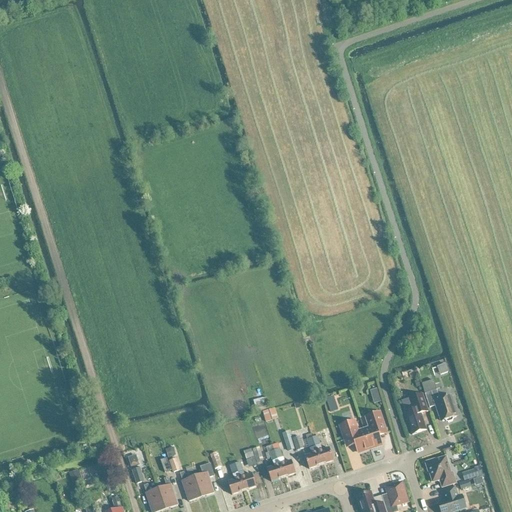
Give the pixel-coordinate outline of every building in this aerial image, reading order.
[(448,374),(445,365),(438,367),(440,376),(448,374)] [(437,392),(433,382),(422,386),(425,396),(437,392)] [(371,391),(374,403),(380,402),(378,390),(371,391)] [(454,409),(450,397),(440,401),(437,392),(425,396),(430,409),(436,407),(438,414),(439,414),(442,423),(446,422),(446,423),(448,424),(452,422),(453,420),(453,419),(456,418),(453,409),(454,409)] [(428,413),(423,396),(410,400),(411,404),(403,406),(413,436),(426,431),(421,415),(428,413)] [(253,403),(256,414),(268,411),(265,400),(253,403)] [(330,411),(338,409),(335,402),(328,405),(330,411)] [(274,410),(263,414),(266,423),(266,424),(277,420),(274,410)] [(370,429),(364,431),(370,450),(381,446),(379,438),(386,435),(384,428),(379,414),(366,419),(370,429)] [(354,423),(341,427),(346,441),(348,448),(356,446),(359,454),(370,450),(364,431),(357,433),(354,423)] [(326,443),(334,441),(330,428),(322,430),(326,443)] [(295,451),(289,433),(282,435),(288,453),(295,451)] [(323,452),(318,437),(312,439),(321,466),(333,462),(329,450),(323,452)] [(304,450),(300,438),(293,440),(292,440),(296,452),(304,450)] [(313,455),(305,458),(309,471),(321,466),(312,439),(308,440),(308,441),(311,449),(313,455)] [(278,444),(273,446),(275,453),(281,451),(278,444)] [(275,453),(273,446),(266,448),(268,456),(270,455),(274,468),(267,471),(271,483),(284,479),(275,453)] [(263,462),(259,448),(253,450),(257,464),(263,462)] [(166,452),(168,460),(174,458),(171,450),(166,452)] [(255,458),(252,451),(245,453),(248,460),(255,458)] [(292,462),(285,465),(281,451),(275,453),(284,479),(296,475),(292,462)] [(221,468),(216,454),(210,456),(215,470),(221,468)] [(232,458),(235,465),(241,463),(238,456),(232,458)] [(453,473),(450,474),(445,459),(435,462),(435,461),(426,464),(429,473),(430,473),(433,483),(438,481),(441,482),(443,489),(456,485),(453,473)] [(181,472),(177,460),(169,462),(173,474),(181,472)] [(252,476),(246,478),(241,463),(235,465),(244,492),(256,488),(252,476)] [(203,476),(195,478),(202,499),(214,495),(209,480),(215,478),(210,465),(200,468),(203,476)] [(244,492),(235,465),(230,467),(234,482),(228,484),(232,496),(244,492)] [(96,475),(93,466),(80,471),(86,488),(94,485),(92,477),(96,475)] [(475,468),(475,470),(462,474),(465,481),(482,476),(479,467),(475,468)] [(145,483),(140,469),(138,470),(132,472),(136,485),(145,483)] [(73,484),(81,481),(78,472),(70,475),(73,484)] [(202,499),(195,478),(187,481),(184,474),(180,475),(183,483),(189,503),(202,499)] [(167,488),(159,491),(166,511),(178,507),(171,486),(171,487),(168,479),(164,480),(167,488)] [(469,483),(459,486),(461,491),(471,488),(469,483)] [(408,504),(403,486),(402,484),(386,489),(390,501),(383,503),(386,511),(398,511),(397,507),(408,504)] [(163,511),(166,511),(159,491),(151,493),(148,486),(144,487),(147,495),(152,511),(163,511)] [(463,498),(458,499),(455,488),(442,492),(445,502),(438,505),(440,511),(458,511),(466,509),(463,498)] [(385,511),(383,503),(375,505),(371,494),(357,498),(361,511),(385,511)] [(6,497),(0,498),(3,510),(9,509),(6,497)] [(115,511),(122,511),(122,510),(118,499),(112,501),(115,511)]
